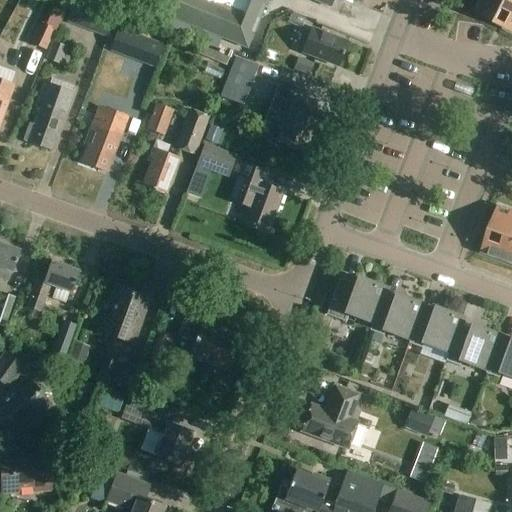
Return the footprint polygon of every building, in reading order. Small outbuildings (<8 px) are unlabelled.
[(53,0),(49,10),(63,16),(69,0),(53,0)] [(175,0),(169,18),(246,49),(265,0),(307,0),(330,9),(333,0),(344,0),(353,3),(354,0),(175,0)] [(511,0),(480,0),(475,11),(511,30),(511,0)] [(75,2),(67,23),(106,38),(114,16),(75,2)] [(23,8),(0,53),(0,75),(1,76),(32,13),(23,8)] [(46,50),(54,31),(39,24),(31,44),(46,50)] [(301,54),(338,68),(347,43),(310,29),(301,54)] [(257,47),(268,51),(273,36),(263,32),(257,47)] [(60,65),(67,48),(51,42),(45,59),(60,65)] [(210,60),(224,66),(228,59),(213,52),(210,60)] [(246,92),(256,66),(236,58),(226,85),(246,92)] [(312,64),(298,59),(293,70),(307,76),(312,64)] [(269,81),(258,76),(252,90),(264,94),(269,81)] [(103,77),(92,105),(96,106),(111,112),(116,99),(122,101),(127,86),(106,78),(103,77)] [(0,81),(0,123),(8,103),(7,103),(13,87),(0,81)] [(51,153),(65,113),(72,94),(43,84),(32,115),(36,117),(27,144),(51,153)] [(280,137),(307,147),(320,113),(299,105),(303,94),(281,85),(273,107),(290,113),(280,137)] [(141,128),(146,130),(155,133),(164,137),(173,112),(164,109),(155,106),(151,117),(146,116),(141,128)] [(82,164),(106,173),(121,135),(92,124),(87,137),(91,139),(82,164)] [(189,133),(183,152),(195,156),(201,137),(189,133)] [(227,178),(235,156),(204,145),(196,167),(227,178)] [(141,187),(166,196),(180,159),(166,154),(152,149),(147,163),(150,164),(141,187)] [(265,174),(243,166),(230,201),(248,207),(241,226),(268,236),(284,194),(261,186),(265,174)] [(327,227),(363,235),(376,181),(353,175),(346,203),(333,200),(327,227)] [(484,253),(508,262),(511,252),(511,213),(500,209),(484,253)] [(12,273),(20,252),(0,244),(0,280),(7,283),(11,273),(12,273)] [(71,294),(78,273),(50,263),(43,283),(36,281),(25,308),(39,314),(50,286),(71,294)] [(370,332),(382,299),(385,290),(358,280),(356,286),(339,280),(326,316),(344,322),(346,314),(372,323),(369,331),(370,332)] [(98,333),(133,345),(145,312),(140,311),(144,297),(115,287),(98,333)] [(1,294),(0,295),(0,326),(4,328),(14,299),(1,294)] [(409,345),(421,312),(423,307),(395,297),(393,303),(382,299),(370,332),(382,336),(384,331),(409,340),(408,344),(409,345)] [(445,362),(446,362),(458,329),(462,320),(434,310),(432,315),(421,312),(409,345),(421,349),(423,344),(448,353),(445,362)] [(323,316),(315,313),(310,327),(318,330),(323,316)] [(49,360),(61,364),(75,326),(63,322),(49,360)] [(182,322),(177,336),(195,342),(190,356),(226,370),(237,342),(200,328),(199,329),(182,322)] [(485,374),(498,341),(499,337),(471,328),(469,333),(458,329),(446,362),(458,367),(460,362),(485,371),(484,374),(485,374)] [(158,332),(149,356),(161,361),(170,336),(158,332)] [(511,339),(509,345),(498,341),(485,374),(498,379),(500,374),(511,378),(511,339)] [(2,342),(0,349),(9,352),(11,344),(2,342)] [(81,370),(89,348),(76,343),(67,365),(81,370)] [(4,353),(0,359),(0,383),(8,389),(27,363),(17,355),(14,361),(4,353)] [(105,358),(98,377),(108,381),(115,361),(105,358)] [(37,417),(50,407),(26,379),(0,400),(0,423),(12,438),(25,428),(21,423),(31,415),(37,416),(37,417)] [(349,420),(358,396),(334,387),(325,411),(311,406),(301,432),(346,449),(356,423),(349,420)] [(138,424),(163,434),(154,457),(179,466),(191,434),(170,426),(176,411),(147,400),(138,424)] [(466,426),(470,414),(448,405),(443,417),(466,426)] [(404,427),(428,436),(435,417),(412,407),(404,427)] [(484,417),(472,412),(467,423),(479,428),(484,417)] [(50,492),(48,455),(13,457),(13,463),(0,463),(0,473),(1,495),(17,494),(17,492),(21,488),(33,487),(34,493),(50,492)] [(92,483),(99,464),(79,457),(72,475),(92,483)] [(417,466),(412,479),(423,484),(428,471),(426,470),(417,466)] [(495,476),(506,476),(506,467),(494,468),(495,476)] [(277,511),(372,511),(377,501),(383,486),(383,485),(346,472),(334,506),(321,501),(327,486),(295,474),(290,486),(283,483),(272,510),(277,511)] [(105,502),(130,511),(162,511),(163,508),(144,501),(149,487),(145,485),(125,477),(116,474),(105,502)] [(452,495),(454,487),(442,484),(440,491),(452,495)] [(377,501),(390,506),(387,511),(426,511),(430,504),(396,491),(383,486),(377,501)] [(458,496),(453,511),(487,511),(490,505),(458,496)]
